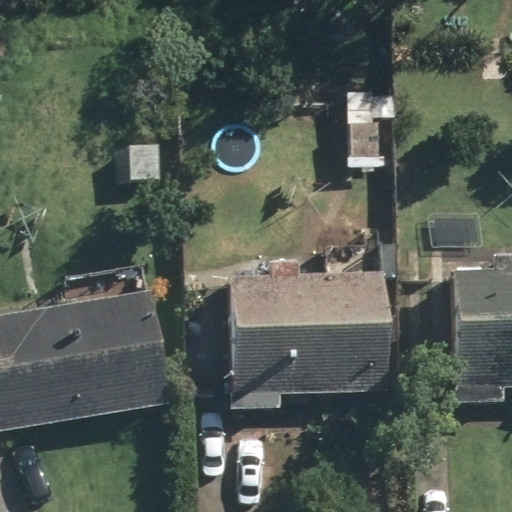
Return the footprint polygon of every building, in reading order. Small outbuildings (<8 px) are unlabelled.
[(161,131),(116,131),(116,192),(161,193),(161,131)] [(447,240),(398,240),(398,322),(447,322),(447,240)] [(229,268),(231,399),(231,418),(286,417),(285,398),(392,396),(390,265),(229,268)] [(511,266),(459,266),(457,388),(457,408),(503,409),(504,389),(511,388),(511,266)] [(154,297),(0,321),(0,439),(172,412),(154,297)]
